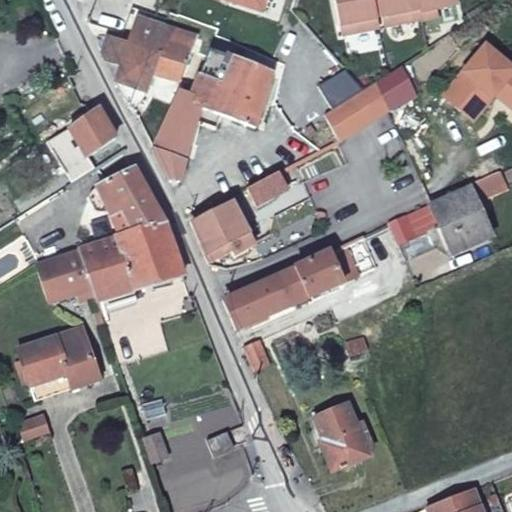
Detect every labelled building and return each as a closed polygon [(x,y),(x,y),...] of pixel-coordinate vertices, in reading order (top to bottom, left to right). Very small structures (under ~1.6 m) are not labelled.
[(380,28),(374,0),(335,0),(343,35),(380,28)] [(418,0),(378,0),(384,27),(422,19),(418,0)] [(418,0),(422,19),(422,20),(439,17),(437,9),(458,5),(457,0),(418,0)] [(120,66),(115,83),(144,94),(152,75),(180,82),(197,38),(137,18),(128,44),(106,38),(101,54),(104,61),(120,66)] [(286,33),(289,23),(279,19),(275,30),(286,33)] [(511,68),(485,46),(442,97),(472,122),(494,95),(497,92),(504,98),(502,101),(511,109),(511,68)] [(256,127),(272,74),(209,50),(196,85),(187,83),(182,90),(153,150),(170,182),(179,182),(201,109),(256,127)] [(398,67),(373,84),(386,111),(412,94),(398,67)] [(373,84),(339,106),(324,116),(338,142),(386,111),(373,84)] [(497,92),(494,95),(502,101),(504,98),(497,92)] [(96,112),(68,130),(46,145),(65,176),(87,161),(116,142),(96,112)] [(87,161),(65,176),(70,185),(93,170),(87,161)] [(118,210),(130,236),(164,225),(161,218),(134,171),(96,189),(108,214),(118,210)] [(288,190),(279,173),(246,190),(255,208),(288,190)] [(470,190),(390,226),(405,261),(436,248),(429,231),(439,226),(446,240),(454,236),(461,251),(491,238),(470,190)] [(190,218),(207,210),(202,199),(185,207),(190,218)] [(191,225),(204,257),(208,265),(232,252),(235,256),(255,245),(231,204),(191,225)] [(130,236),(78,253),(90,288),(91,291),(97,306),(184,277),(164,225),(130,236)] [(345,246),(331,253),(344,283),(359,276),(345,246)] [(90,288),(78,253),(41,265),(37,268),(50,304),(91,291),(90,288)] [(295,269),(308,299),(344,283),(331,253),(295,269)] [(278,276),(291,307),(308,299),(295,269),(278,276)] [(223,302),(235,331),(291,307),(278,276),(223,302)] [(193,302),(181,303),(185,312),(192,309),(195,315),(198,314),(199,314),(193,302)] [(107,317),(101,319),(109,339),(121,335),(117,324),(111,325),(107,317)] [(313,330),(309,325),(307,325),(304,332),(309,334),(313,330)] [(16,350),(29,388),(66,377),(72,391),(100,382),(82,329),(16,350)] [(345,344),(350,357),(376,349),(372,337),(345,344)] [(269,365),(258,341),(243,347),(253,371),(269,365)] [(66,377),(29,388),(33,404),(72,391),(66,377)] [(348,405),(314,419),(324,444),(321,445),(333,474),(373,448),(362,423),(356,425),(348,405)] [(222,436),(207,443),(213,458),(229,451),(222,436)] [(158,437),(143,441),(150,464),(167,459),(158,437)] [(483,511),(475,491),(428,510),(429,511),(483,511)]
